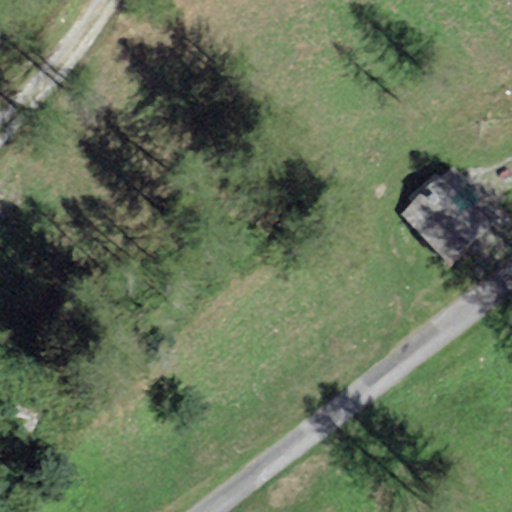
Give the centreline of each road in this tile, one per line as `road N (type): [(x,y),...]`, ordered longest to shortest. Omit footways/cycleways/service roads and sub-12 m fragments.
road 1 (track): [(511,275),(203,511)]
road 2 (track): [(0,126),(35,94),(104,0)]
